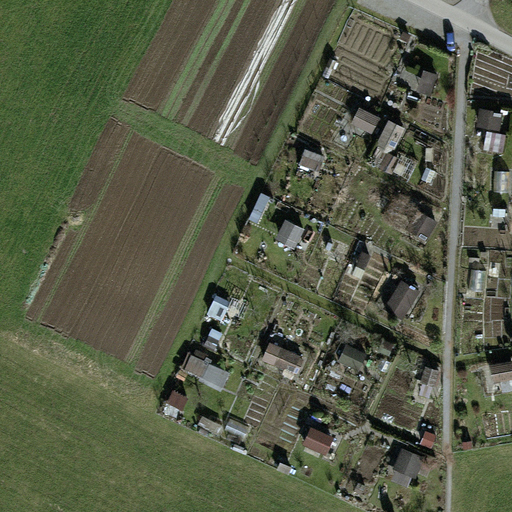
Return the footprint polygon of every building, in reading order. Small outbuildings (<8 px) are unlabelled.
[(361,108),(353,125),(373,135),(381,117),(361,108)] [(500,132),(503,115),(481,111),(478,128),(500,132)] [(387,169),(406,129),(392,122),(373,163),(387,169)] [(286,221),(278,244),(296,249),(304,227),(286,221)] [(370,255),(362,252),(356,266),(364,269),(370,255)] [(404,281),(401,279),(383,308),(403,320),(420,291),(414,287),(415,285),(405,279),(404,281)] [(296,374),(303,356),(270,345),(264,362),(296,374)] [(196,350),(184,370),(221,391),(233,372),(196,350)] [(438,369),(426,366),(422,381),(434,384),(438,369)] [(312,429),(306,449),(329,455),(335,436),(312,429)] [(390,478),(405,487),(421,459),(406,451),(390,478)]
